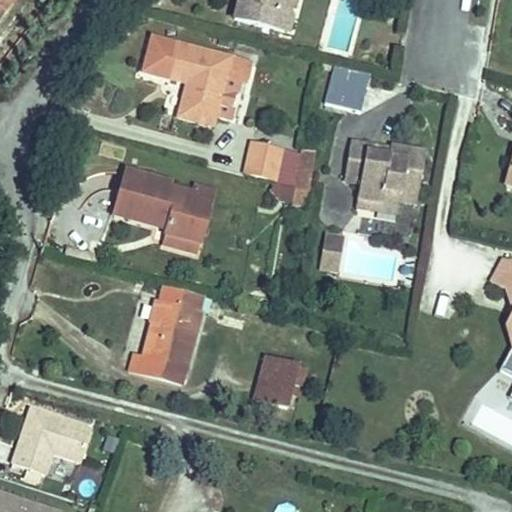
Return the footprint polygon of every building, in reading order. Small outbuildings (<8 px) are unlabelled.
[(0,0),(0,21),(15,2),(12,0),(0,0)] [(235,0),(230,21),(278,31),(282,11),(296,4),(296,0),(235,0)] [(282,11),(278,31),(290,33),(296,4),(282,11)] [(249,68),(150,43),(140,81),(183,91),(174,125),(212,135),(216,121),(225,82),(240,86),(245,87),(249,68)] [(359,113),(369,76),(330,66),(321,104),(359,113)] [(240,86),(225,82),(216,121),(230,125),(240,86)] [(339,141),(332,182),(347,184),(345,197),(385,204),(386,199),(403,202),(411,149),(380,144),(380,148),(378,158),(355,154),(357,144),(339,141)] [(380,148),(357,144),(355,154),(378,158),(380,148)] [(246,179),(293,190),(300,156),(254,145),(246,179)] [(314,159),(300,156),(293,190),(308,193),(314,159)] [(116,218),(164,230),(160,246),(199,256),(210,208),(192,204),(193,198),(171,193),(172,187),(127,176),(116,218)] [(214,193),(196,189),(193,198),(192,204),(210,208),(214,193)] [(385,204),(345,197),(343,208),(384,214),(385,204)] [(199,256),(160,246),(157,256),(196,266),(199,256)] [(511,317),(506,315),(511,338),(511,259),(499,259),(487,281),(511,293),(511,317)] [(206,299),(170,290),(165,305),(163,304),(149,355),(140,352),(135,369),(184,381),(206,299)] [(511,347),(511,338),(506,315),(501,324),(494,338),(505,344),(511,347)] [(307,369),(263,358),(249,402),(280,411),(286,386),(302,390),(307,369)] [(511,418),(484,403),(472,425),(511,446),(511,418)] [(24,417),(8,466),(47,478),(53,459),(80,467),(89,436),(24,417)] [(49,511),(0,496),(0,511),(49,511)]
